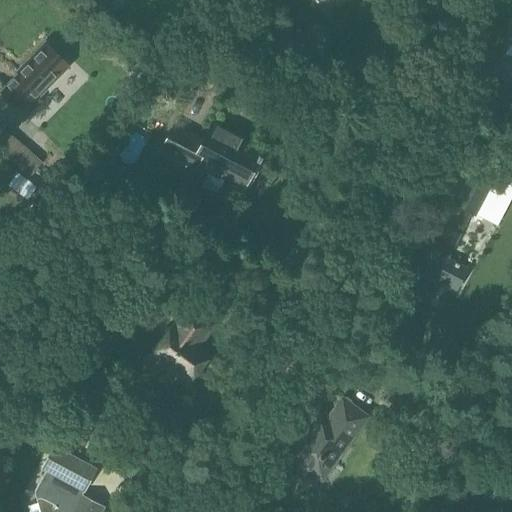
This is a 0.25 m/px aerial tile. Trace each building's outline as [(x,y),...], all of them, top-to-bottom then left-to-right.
[(259,0),(256,9),(276,16),(281,0),(259,0)] [(511,24),(500,60),(511,63),(511,24)] [(70,66),(45,41),(16,70),(19,72),(0,90),(25,116),(40,102),(37,99),(70,66)] [(262,165),(258,162),(265,149),(210,120),(201,136),(175,122),(159,152),(189,168),(191,164),(243,191),(245,186),(249,188),(262,165)] [(470,173),(453,205),(462,209),(470,214),(476,217),(477,215),(496,225),(511,195),(470,173)] [(114,226),(136,241),(146,223),(125,209),(114,226)] [(410,266),(407,272),(419,278),(421,273),(435,280),(436,279),(456,289),(466,269),(446,259),(459,234),(451,230),(433,221),(410,266)] [(222,272),(199,258),(187,277),(210,290),(222,272)] [(171,328),(148,359),(164,371),(168,366),(189,382),(190,380),(194,379),(197,377),(199,374),(200,371),(200,367),(208,356),(195,346),(211,325),(189,309),(173,330),(171,328)] [(410,421),(427,398),(395,375),(379,398),(410,421)] [(308,479),(312,473),(322,480),(368,417),(352,405),(352,400),(346,396),(342,398),(328,417),(317,409),(303,429),(298,430),(295,435),(295,439),(285,453),(294,460),(289,466),(291,475),(298,481),(308,479)] [(44,472),(33,492),(39,511),(100,511),(103,507),(82,496),(97,467),(53,444),(40,469),(44,472)] [(484,511),(446,496),(439,511),(484,511)]
